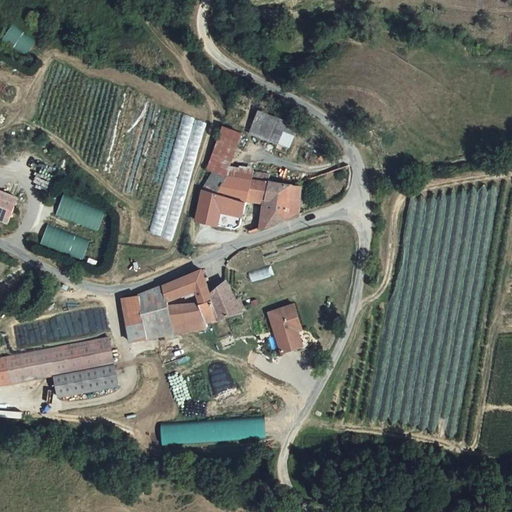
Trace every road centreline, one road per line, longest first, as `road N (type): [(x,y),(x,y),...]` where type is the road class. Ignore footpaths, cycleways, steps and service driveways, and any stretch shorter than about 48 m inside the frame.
road 1 (unclassified): [(361,201),(110,292),(0,244)]
road 2 (unclassified): [(312,511),(284,479),(285,445),(331,366),(355,302),(361,201)]
road 3 (track): [(511,329),(494,330),(474,443),(465,450),(299,420)]
road 4 (unclassified): [(361,201),(356,158),(329,120),(216,57),(204,37),(207,0)]
road 5 (track): [(355,302),(370,300),(387,281),(403,193),(511,171)]
road 6 (track): [(110,292),(130,379),(121,393),(65,405),(0,399)]
